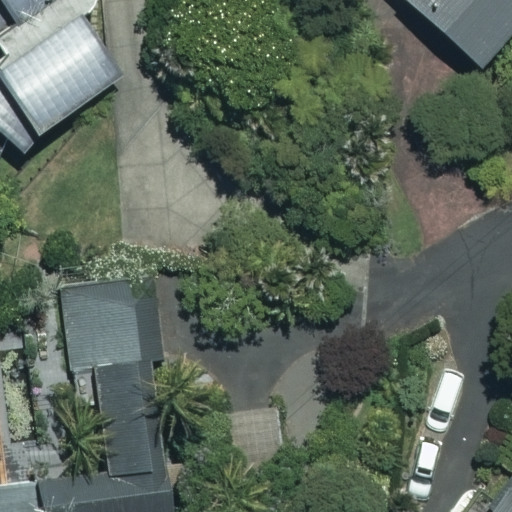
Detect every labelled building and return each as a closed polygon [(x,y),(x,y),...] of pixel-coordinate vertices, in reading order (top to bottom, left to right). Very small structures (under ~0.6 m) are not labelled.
[(0,0),(0,126),(23,145),(122,74),(81,13),(93,4),(94,0),(0,0)] [(511,0),(412,0),(483,63),(511,29),(511,0)] [(172,511),(155,356),(166,355),(154,273),(57,285),(68,366),(94,364),(107,469),(0,480),(0,511),(172,511)] [(228,409),(237,486),(287,480),(276,402),(228,409)] [(491,511),(511,511),(511,469),(486,505),(493,510),(491,511)]
